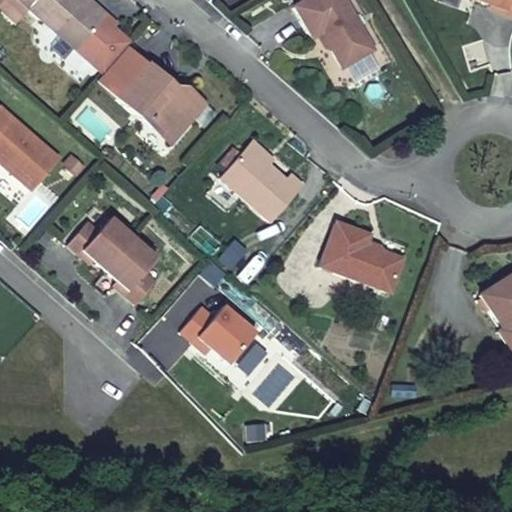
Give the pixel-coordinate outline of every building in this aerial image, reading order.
[(24,0),(2,0),(0,3),(0,6),(11,16),(17,10),(24,16),(32,6),(24,0)] [(24,0),(32,6),(108,69),(127,47),(130,44),(73,0),(24,0)] [(310,41),(315,39),(323,34),(330,44),(328,50),(340,71),(371,52),(340,0),(308,0),(292,10),(310,41)] [(510,0),(477,0),(507,11),(510,0)] [(17,10),(11,16),(18,22),(24,16),(17,10)] [(323,34),(315,39),(322,50),(328,50),(330,44),(323,34)] [(206,104),(187,88),(179,97),(173,92),(178,88),(127,47),(108,69),(105,73),(124,89),(116,99),(146,124),(150,120),(174,141),(206,104)] [(116,99),(124,89),(105,73),(97,83),(116,99)] [(179,97),(187,88),(178,88),(173,92),(179,97)] [(1,108),(0,109),(0,162),(32,191),(60,159),(1,108)] [(170,146),(174,141),(150,120),(146,124),(170,146)] [(250,143),(245,149),(268,168),(273,163),(250,143)] [(268,168),(245,149),(218,180),(268,224),(301,188),(289,176),(284,182),(268,168)] [(67,247),(78,257),(81,253),(91,261),(116,284),(127,294),(123,297),(134,306),(154,283),(144,274),(155,260),(108,220),(97,233),(86,223),(67,247)] [(401,259),(375,249),(368,253),(361,250),(365,241),(367,235),(334,222),(317,266),(388,293),(401,259)] [(368,253),(375,249),(372,243),(365,241),(361,250),(368,253)] [(81,253),(78,257),(87,265),(91,261),(81,253)] [(477,297),(499,331),(506,327),(511,335),(511,277),(511,275),(477,297)] [(113,288),(123,297),(127,294),(116,284),(113,288)] [(180,333),(193,344),(198,339),(211,350),(228,365),(254,334),(223,307),(214,318),(202,308),(180,333)] [(511,335),(506,327),(499,331),(493,335),(506,356),(511,351),(511,335)] [(198,339),(193,344),(206,355),(211,350),(198,339)]
